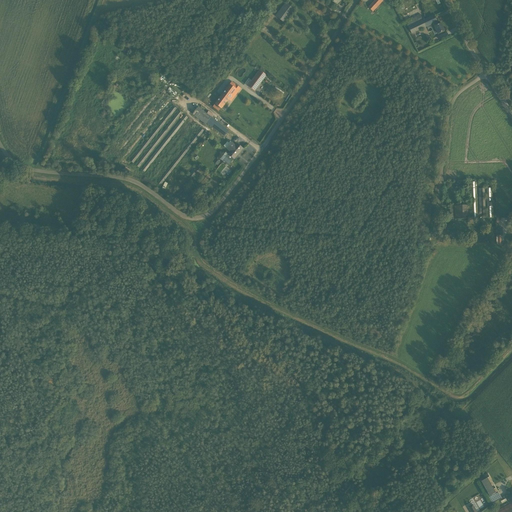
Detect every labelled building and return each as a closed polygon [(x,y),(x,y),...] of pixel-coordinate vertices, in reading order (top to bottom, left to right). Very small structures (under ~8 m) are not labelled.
[(375,0),(368,8),(372,11),(373,11),(383,0),(375,0)] [(285,24),(296,10),(286,2),(275,16),(285,24)] [(438,34),(444,31),(441,23),(438,25),(436,22),(437,22),(434,15),(423,20),(420,14),(405,21),(407,25),(411,34),(433,23),(434,26),(438,34)] [(260,70),(248,86),(254,91),(267,75),(260,70)] [(241,88),(232,82),(215,104),(221,109),(229,99),(230,100),(232,96),(234,97),(241,88)] [(173,97),(177,93),(170,87),(167,91),(173,97)] [(133,163),(177,108),(173,106),(130,160),(133,163)] [(205,124),(207,123),(211,117),(198,107),(192,114),(205,124)] [(139,167),(182,113),(179,110),(136,165),(139,167)] [(144,172),(188,117),(185,115),(141,169),(144,172)] [(151,176),(194,122),(190,120),(148,173),(151,176)] [(198,126),(195,123),(152,177),(156,179),(198,126)] [(204,130),(201,128),(157,182),(161,185),(204,130)] [(243,149),(237,143),(235,145),(232,142),(227,149),(230,152),(228,154),(229,155),(227,157),(231,161),(233,159),(234,159),(243,149)] [(201,168),(196,164),(174,192),(179,197),(201,168)] [(210,175),(207,173),(184,201),(188,204),(210,175)] [(155,184),(145,177),(142,181),(152,188),(155,184)] [(470,219),(469,205),(455,205),(455,219),(470,219)] [(492,487),(491,487),(494,485),(488,474),(489,477),(486,478),(485,477),(486,479),(482,482),(490,495),(491,495),(495,502),(501,498),(496,488),(495,488),(492,490),(492,489),(492,488),(492,487)] [(497,511),(511,511),(511,504),(511,503),(497,511)]
